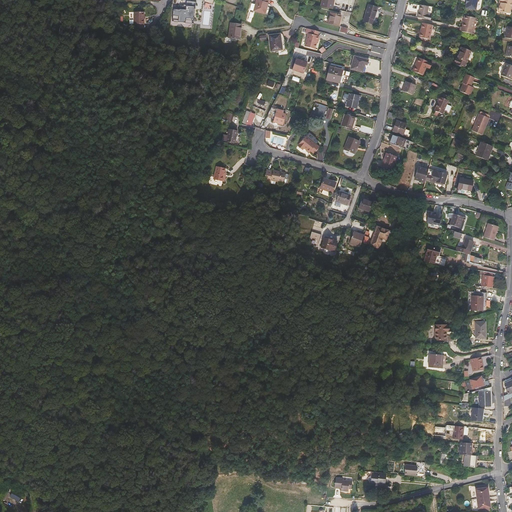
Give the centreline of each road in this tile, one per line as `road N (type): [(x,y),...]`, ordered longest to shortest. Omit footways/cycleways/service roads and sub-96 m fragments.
road 1 (residential): [(511,284),(498,352),(498,472)]
road 2 (residential): [(362,177),(403,0)]
road 3 (residential): [(362,177),(511,216)]
road 4 (residential): [(353,503),(498,472)]
